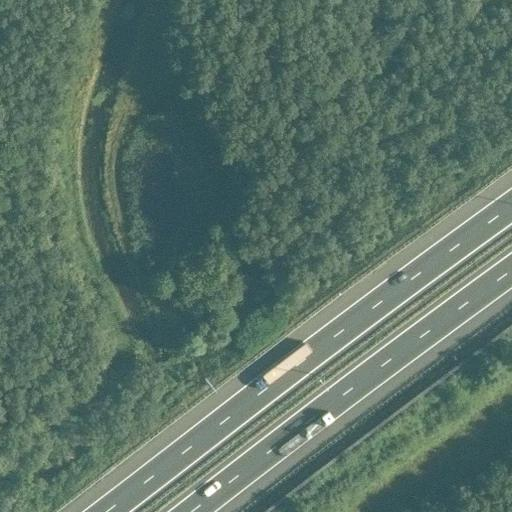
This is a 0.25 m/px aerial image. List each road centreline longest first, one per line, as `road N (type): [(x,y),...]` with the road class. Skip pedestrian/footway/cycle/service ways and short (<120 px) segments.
road 1 (motorway): [(511,205),(104,511)]
road 2 (motorway): [(188,511),(511,269)]
